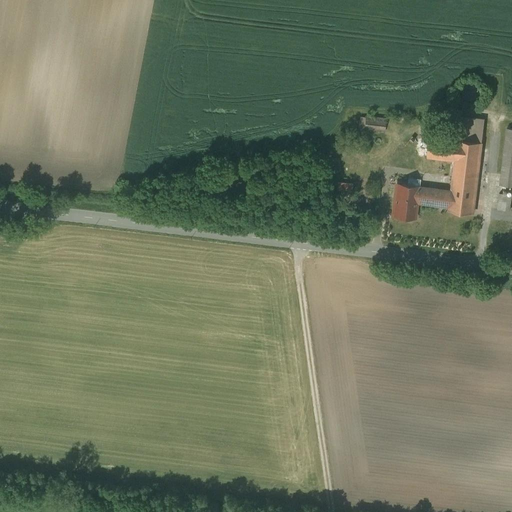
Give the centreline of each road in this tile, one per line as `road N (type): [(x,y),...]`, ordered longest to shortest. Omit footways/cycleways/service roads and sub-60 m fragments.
road 1 (tertiary): [(511,268),(0,206)]
road 2 (track): [(296,242),(332,511)]
